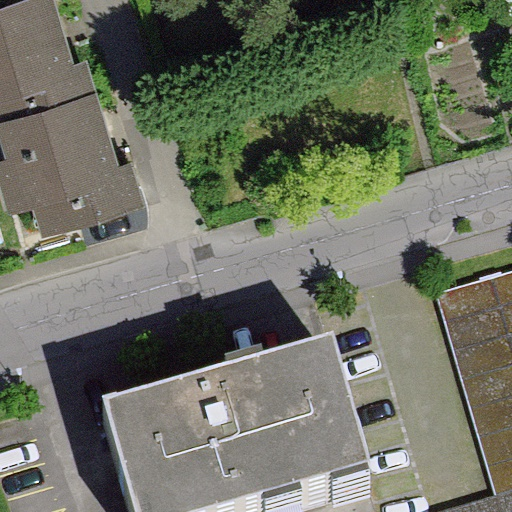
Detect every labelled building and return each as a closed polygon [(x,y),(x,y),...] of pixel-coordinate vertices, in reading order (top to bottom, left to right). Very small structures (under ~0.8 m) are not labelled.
[(68,67),(47,0),(22,0),(7,5),(0,6),(0,121),(1,123),(91,96),(81,63),(68,67)] [(46,225),(136,198),(126,165),(113,169),(91,96),(1,123),(1,124),(22,118),(30,144),(14,149),(16,156),(2,160),(14,202),(37,195),(46,225)] [(511,275),(436,297),(496,505),(511,500),(511,275)] [(127,511),(299,511),(369,492),(333,365),(104,430),(127,511)] [(511,511),(511,500),(496,505),(473,511),(511,511)]
